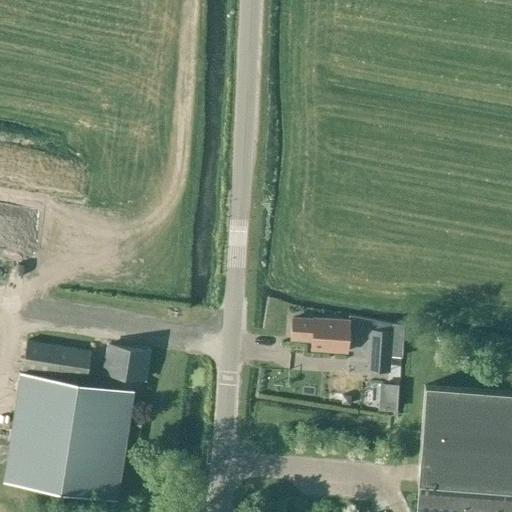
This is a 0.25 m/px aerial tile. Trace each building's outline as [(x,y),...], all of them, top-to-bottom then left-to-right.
[(324,318),(324,321),(291,318),(290,338),(311,340),(310,349),(346,351),(348,320),(324,318)] [(389,372),(389,354),(390,330),(371,329),(369,371),(389,372)] [(21,370),(85,380),(90,351),(26,341),(21,370)] [(101,384),(129,388),(131,376),(144,378),(149,351),(108,344),(101,384)] [(19,372),(3,480),(115,497),(132,390),(19,372)] [(416,511),(511,511),(511,392),(424,385),(417,483),(419,483),(416,511)] [(368,392),(367,400),(388,402),(388,393),(368,392)]
